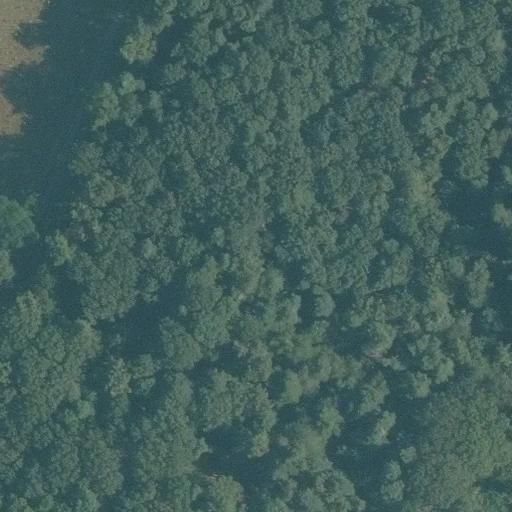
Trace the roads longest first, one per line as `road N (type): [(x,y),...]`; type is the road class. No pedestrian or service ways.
road 1 (tertiary): [(0,348),(135,0)]
road 2 (track): [(364,511),(479,244),(511,285)]
